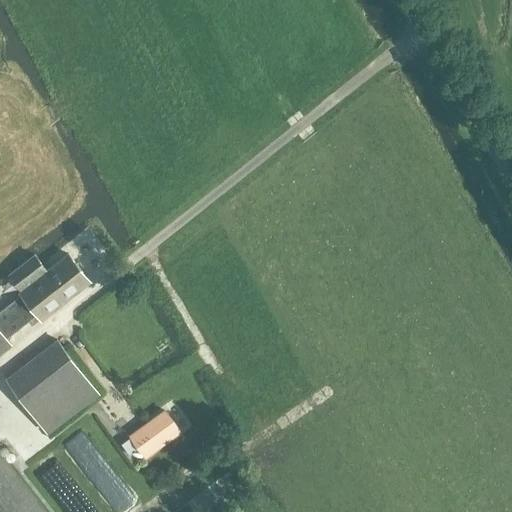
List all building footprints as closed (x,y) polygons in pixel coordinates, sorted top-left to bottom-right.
[(43,320),(91,282),(69,255),(48,271),(35,255),(10,275),(22,290),(20,293),(23,296),(38,314),(43,320)] [(7,338),(38,314),(23,296),(0,314),(0,354),(12,344),(7,338)] [(49,433),(99,394),(58,340),(7,379),(49,433)] [(131,436),(132,438),(122,445),(130,456),(140,449),(146,458),(181,432),(165,411),(131,436)] [(0,511),(46,511),(0,452),(0,511)]
